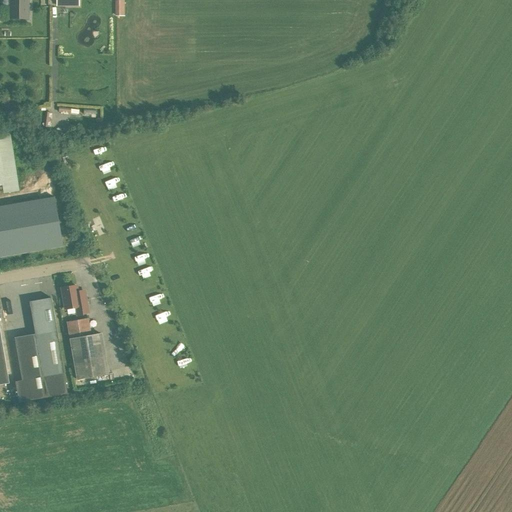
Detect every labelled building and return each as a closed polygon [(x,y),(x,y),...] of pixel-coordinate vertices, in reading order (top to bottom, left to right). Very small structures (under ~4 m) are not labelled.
[(27,17),(27,0),(9,0),(9,17),(27,17)] [(124,58),(113,58),(113,76),(123,76),(124,58)] [(15,132),(0,134),(0,184),(7,183),(8,193),(22,191),(15,132)] [(78,291),(77,286),(62,288),(65,309),(75,307),(76,316),(90,314),(85,290),(78,291)] [(15,382),(18,403),(67,394),(56,330),(51,298),(29,302),(35,334),(15,338),(22,381),(15,382)] [(91,335),(89,318),(66,322),(69,339),(76,380),(109,375),(102,333),(91,335)] [(0,384),(9,383),(0,329),(0,384)]
